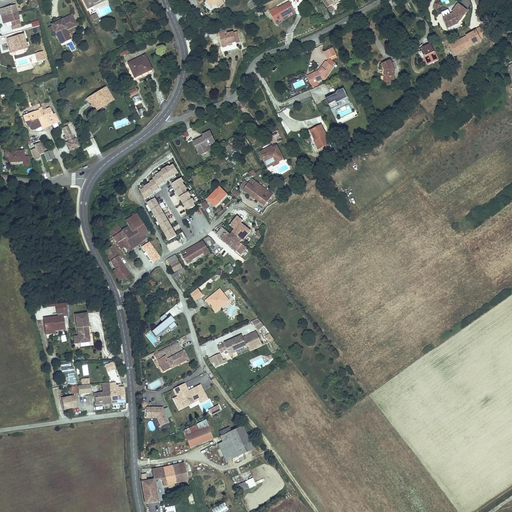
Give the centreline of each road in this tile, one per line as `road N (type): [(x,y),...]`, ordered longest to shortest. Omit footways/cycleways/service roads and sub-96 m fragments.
road 1 (unclassified): [(160,120),(227,99),(260,53),(376,0)]
road 2 (secondary): [(141,511),(115,295)]
road 3 (residential): [(159,260),(183,300),(204,365),(231,402)]
road 4 (track): [(318,511),(231,402)]
road 5 (secondary): [(160,120),(184,71),(183,44),(164,0)]
road 6 (secondary): [(115,295),(85,226),(90,181)]
